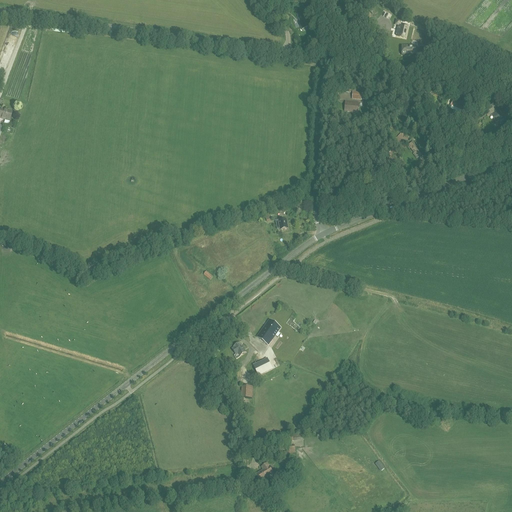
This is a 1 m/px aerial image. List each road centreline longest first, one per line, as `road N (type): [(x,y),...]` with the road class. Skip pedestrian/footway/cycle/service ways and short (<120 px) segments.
road 1 (tertiary): [(0,482),(322,234)]
road 2 (unclassified): [(288,52),(0,10)]
road 3 (tertiary): [(322,234),(511,159)]
road 4 (track): [(511,87),(322,57)]
road 5 (unclassified): [(322,234),(314,193),(322,57)]
